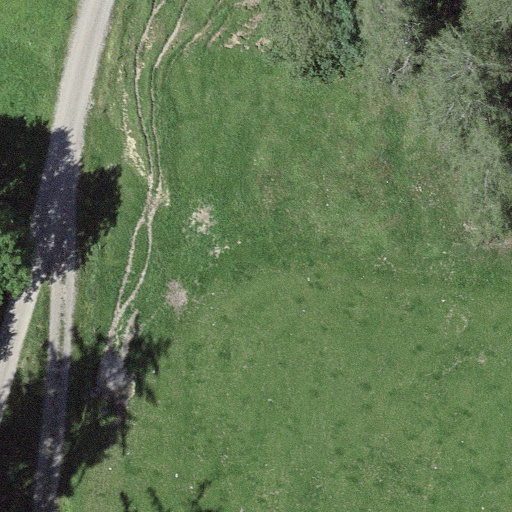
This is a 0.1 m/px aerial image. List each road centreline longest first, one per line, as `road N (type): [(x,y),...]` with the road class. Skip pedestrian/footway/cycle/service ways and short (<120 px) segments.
road 1 (track): [(102,0),(0,386)]
road 2 (track): [(64,140),(69,325),(44,511)]
